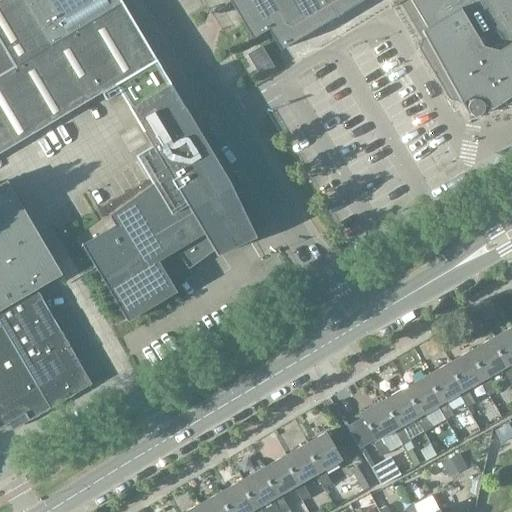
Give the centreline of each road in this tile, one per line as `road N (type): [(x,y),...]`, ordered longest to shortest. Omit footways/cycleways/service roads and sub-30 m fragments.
road 1 (unclassified): [(351,330),(154,0)]
road 2 (tertiary): [(49,511),(351,330)]
road 3 (tertiary): [(351,330),(511,233)]
